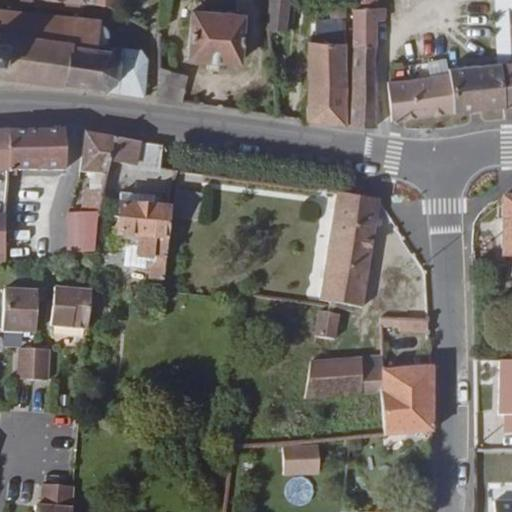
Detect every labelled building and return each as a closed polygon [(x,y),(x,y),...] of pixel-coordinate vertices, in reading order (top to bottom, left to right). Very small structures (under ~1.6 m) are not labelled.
[(104,0),(120,12),(120,0),(104,0)] [(272,0),(271,36),(288,35),(290,0),(272,0)] [(511,0),(494,0),(494,68),(497,111),(511,109),(511,65),(508,66),(508,41),(511,41),(511,0)] [(111,96),(115,94),(144,99),(146,63),(134,62),(128,53),(121,50),(119,49),(112,49),(108,50),(105,52),(103,50),(105,44),(105,36),(102,30),(98,26),(98,17),(91,17),(91,21),(78,20),(78,16),(67,15),(66,18),(48,17),(48,12),(39,12),(39,15),(23,15),(23,11),(14,9),(14,13),(0,11),(0,81),(3,82),(3,87),(12,88),(12,83),(31,85),(31,90),(41,91),(42,86),(60,87),(59,93),(70,94),(70,89),(85,90),(85,96),(92,96),(92,90),(107,92),(108,95),(111,96)] [(312,43),(309,124),(347,128),(348,52),(348,23),(336,22),(336,13),(331,12),(331,43),(312,43)] [(348,23),(348,14),(336,13),(336,22),(348,23)] [(377,14),(357,14),(356,52),(376,52),(377,24),(377,14)] [(385,24),(385,14),(377,14),(377,24),(385,24)] [(241,75),(247,28),(195,19),(188,67),(241,75)] [(356,52),(353,129),(376,131),(376,52),(356,52)] [(452,81),(455,116),(497,111),(494,68),(451,74),(452,81)] [(160,84),(158,101),(182,104),(186,76),(160,70),(160,84)] [(451,74),(423,77),(423,84),(427,84),(452,81),(451,74)] [(431,120),(455,116),(452,81),(427,84),(431,120)] [(389,88),(392,125),(431,120),(427,84),(423,84),(389,88)] [(499,125),(511,122),(511,109),(497,111),(499,125)] [(65,169),(64,135),(10,136),(9,174),(8,186),(12,186),(13,174),(65,169)] [(0,175),(9,174),(10,136),(0,136),(0,175)] [(104,172),(110,141),(83,138),(81,168),(104,172)] [(161,174),(164,147),(110,141),(104,172),(101,190),(121,192),(126,169),(161,174)] [(101,190),(87,189),(82,218),(97,216),(101,190)] [(177,224),(192,226),(194,198),(181,196),(177,224)] [(205,228),(210,200),(194,198),(192,226),(205,228)] [(370,254),(377,205),(329,198),(327,208),(337,210),(323,306),(328,307),(328,312),(352,316),(353,311),(361,312),(370,254)] [(511,202),(505,202),(503,203),(501,257),(511,257),(511,202)] [(69,220),(66,262),(92,264),(97,216),(82,218),(82,221),(69,220)] [(141,257),(168,261),(172,226),(146,223),(141,257)] [(396,323),(427,323),(423,269),(394,270),(396,323)] [(53,290),(49,328),(86,331),(89,293),(53,290)] [(1,335),(34,335),(35,293),(1,293),(1,335)] [(342,349),(347,322),(327,320),(319,319),(315,346),(330,348),(342,349)] [(397,335),(427,334),(427,323),(396,323),(396,331),(397,335)] [(330,348),(315,346),(311,373),(321,372),(327,372),(330,348)] [(18,349),(18,379),(32,380),(33,349),(18,349)] [(48,349),(33,349),(32,380),(47,380),(48,349)] [(511,356),(505,356),(503,431),(511,431),(511,356)] [(369,374),(369,368),(356,369),(357,382),(368,382),(369,374)] [(357,382),(356,369),(327,372),(321,372),(321,385),(309,385),(306,403),(368,398),(368,382),(357,382)] [(429,432),(429,371),(383,373),(383,396),(383,437),(429,432)] [(321,372),(311,373),(309,385),(321,385),(321,372)] [(383,396),(383,373),(369,374),(368,382),(368,398),(383,396)] [(285,445),(286,475),(323,474),(322,444),(285,445)] [(26,505),(25,511),(66,511),(69,486),(38,484),(37,505),(26,505)]
